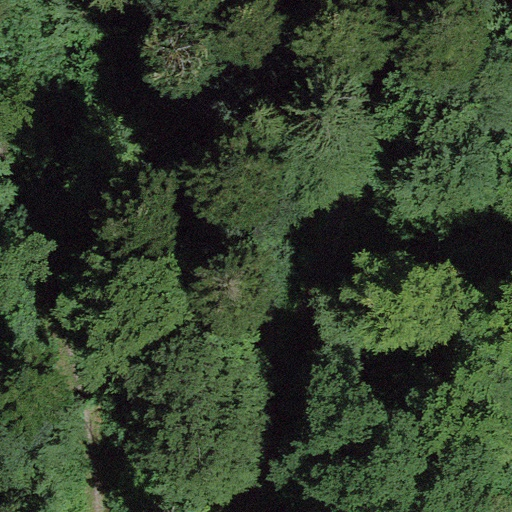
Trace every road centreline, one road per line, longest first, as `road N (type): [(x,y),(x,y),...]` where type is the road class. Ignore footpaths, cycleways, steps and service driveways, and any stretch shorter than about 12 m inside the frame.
road 1 (track): [(412,0),(328,282),(234,511)]
road 2 (track): [(88,511),(92,477),(3,170),(0,134)]
